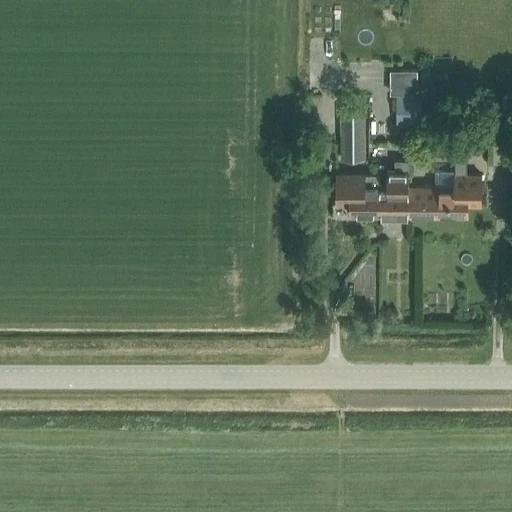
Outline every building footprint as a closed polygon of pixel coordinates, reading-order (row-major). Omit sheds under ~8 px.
[(402,84),(432,84),(433,43),(403,43),(402,84)] [(336,103),(335,84),(318,85),(318,103),(336,103)] [(396,95),(396,126),(421,126),(421,95),(396,95)] [(511,96),(501,96),(501,123),(511,123),(511,96)] [(365,160),(365,115),(360,109),(341,109),(340,160),(365,160)] [(466,215),(466,216),(467,216),(467,203),(480,203),(480,173),(466,173),(466,159),(455,159),(455,185),(437,185),(437,215),(466,215)] [(408,185),(408,160),(395,160),(394,169),(387,168),(387,185),(379,185),(379,215),(408,215),(408,185)] [(379,215),(379,185),(379,173),(336,173),(336,203),(349,203),(349,216),(351,216),(351,215),(379,215)] [(408,215),(437,215),(437,185),(408,185),(408,215)]
